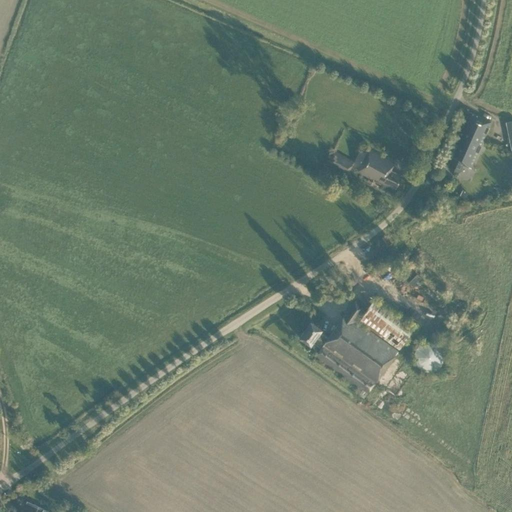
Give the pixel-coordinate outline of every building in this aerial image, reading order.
[(461,164),(470,167),(490,122),(468,112),(454,144),(455,144),(450,156),(452,156),(447,166),(458,171),(461,164)] [(394,188),(401,175),(391,170),(395,162),(368,148),(356,171),(367,177),(366,180),(370,183),(372,179),(382,184),(383,183),(394,188)] [(326,164),(346,175),(354,161),(334,149),(326,164)] [(469,192),(462,189),(459,196),(465,199),(469,192)] [(416,284),(424,276),(420,272),(412,281),(416,284)] [(314,355),(367,392),(412,328),(373,299),(367,307),(355,300),(327,337),(319,332),(322,328),(311,320),(298,337),(309,345),(312,341),(320,347),(314,355)] [(418,344),(423,369),(446,365),(442,340),(418,344)] [(50,511),(21,499),(14,511),(50,511)]
